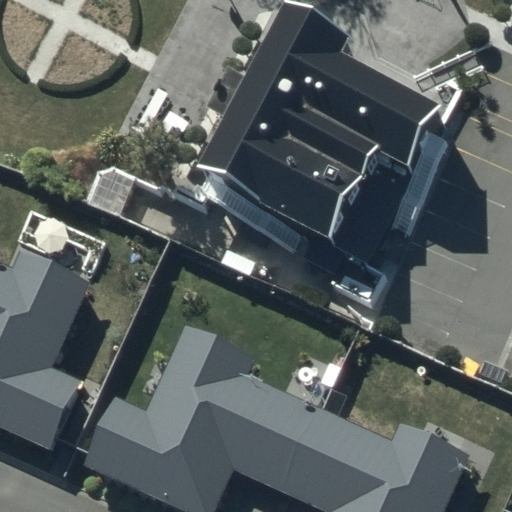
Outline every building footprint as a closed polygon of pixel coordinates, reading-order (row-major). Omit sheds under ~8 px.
[(186,0),(176,19),(219,42),(241,0),(186,0)] [(403,0),(372,0),(397,13),(403,0)] [(464,2),(459,0),(414,0),(405,14),(440,38),(464,2)] [(241,108),(202,179),(370,268),(402,208),(369,190),(388,154),(419,171),(450,114),(353,63),(364,44),(295,7),(241,108)] [(141,89),(117,132),(167,160),(191,117),(141,89)] [(78,405),(38,387),(76,307),(20,281),(7,308),(0,304),(0,453),(45,475),(78,405)] [(292,511),(464,511),(479,480),(389,439),(371,477),(225,409),(241,374),(179,344),(146,415),(120,403),(86,475),(164,511),(178,511),(199,468),(292,511)]
